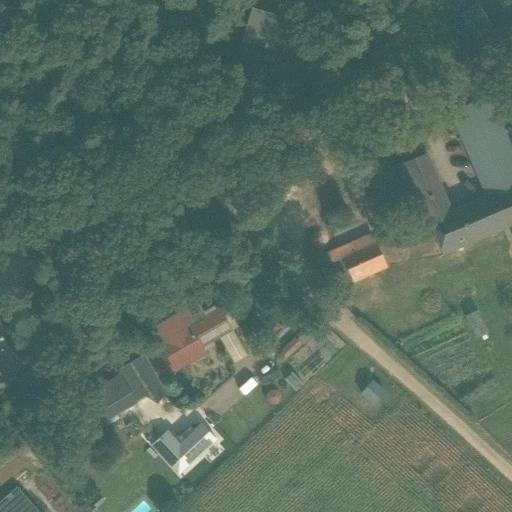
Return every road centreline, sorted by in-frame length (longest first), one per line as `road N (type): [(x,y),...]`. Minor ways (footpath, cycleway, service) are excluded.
road 1 (unclassified): [(56,225),(511,56)]
road 2 (track): [(511,479),(194,179)]
